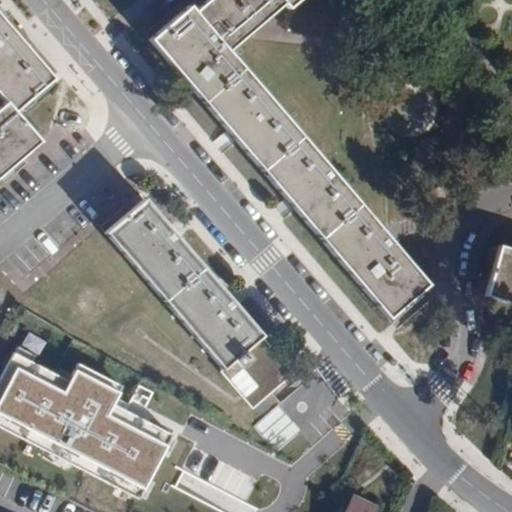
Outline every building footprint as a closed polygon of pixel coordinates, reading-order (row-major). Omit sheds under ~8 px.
[(206,0),(193,12),(188,6),(150,39),(233,136),(324,243),(387,318),(426,284),(385,236),(226,50),(254,27),(283,2),(287,7),(295,0),(206,0)] [(0,98),(3,102),(0,104),(0,171),(7,166),(36,142),(11,111),(50,78),(0,18),(0,98)] [(182,242),(144,198),(104,231),(222,368),(219,370),(251,408),(293,373),(242,314),(182,242)] [(511,248),(498,245),(484,295),(511,302),(511,248)] [(0,432),(146,503),(178,438),(110,405),(119,386),(69,362),(61,378),(9,353),(0,371),(0,432)] [(276,452),(300,431),(276,404),(252,425),(276,452)] [(371,511),(373,507),(351,496),(343,511),(371,511)]
